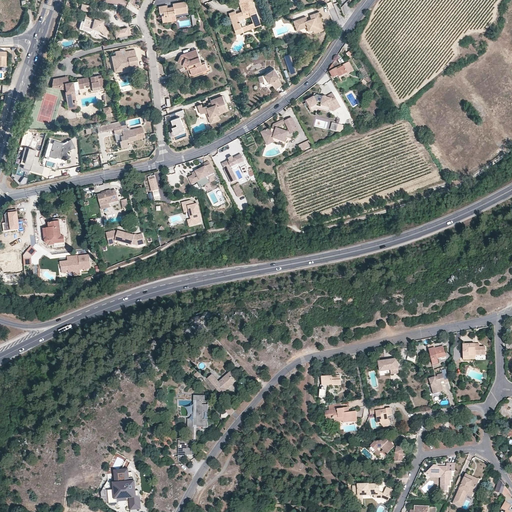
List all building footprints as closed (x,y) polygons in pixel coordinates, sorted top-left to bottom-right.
[(251,0),(239,5),(242,12),(237,13),(230,16),(235,29),(242,27),(240,20),(251,15),(254,23),(260,20),(252,0),(251,0)] [(173,3),(173,6),(167,7),(166,5),(158,6),(159,12),(160,12),(163,12),(164,21),(171,20),(171,15),(174,15),(174,13),(186,11),(185,1),(173,3)] [(127,7),(136,13),(139,9),(129,3),(127,7)] [(82,4),(80,10),(90,13),(92,7),(82,4)] [(310,16),(311,20),(307,21),(306,17),(294,21),(298,33),(308,29),(310,33),(318,30),(318,32),(324,30),(321,20),(318,21),(317,17),(320,16),(319,12),(310,16)] [(103,23),(95,21),(95,23),(84,20),(83,24),(88,26),(88,29),(101,32),(105,37),(110,32),(106,28),(105,29),(102,27),(103,25),(103,23)] [(235,29),(237,33),(261,25),(260,20),(254,23),(242,27),(235,29)] [(128,28),(115,31),(117,38),(130,36),(128,28)] [(204,61),(201,61),(196,48),(181,54),(177,62),(186,66),(188,65),(190,69),(192,74),(207,68),(207,67),(204,61)] [(136,56),(135,50),(125,52),(125,49),(121,49),(121,51),(115,52),(116,58),(114,59),(112,61),(113,64),(114,64),(115,69),(119,69),(121,66),(129,67),(133,69),(139,68),(138,63),(135,61),(135,58),(136,56)] [(297,71),(290,53),(285,55),(292,73),(297,71)] [(343,66),(341,67),(340,66),(335,69),(332,64),(328,70),(333,78),(338,76),(338,77),(347,73),(348,74),(354,70),(348,62),(343,65),(343,66)] [(266,85),(272,83),(275,88),(282,84),(278,77),(279,76),(274,69),(265,75),(259,77),(261,83),(264,82),(266,85)] [(102,85),(101,75),(76,79),(77,80),(69,82),(65,83),(65,84),(60,85),(58,77),(53,78),(51,87),(65,89),(69,109),(77,108),(77,104),(76,104),(74,95),(75,95),(73,84),(77,84),(78,89),(83,88),(83,85),(91,84),(91,87),(102,85)] [(60,85),(65,84),(65,83),(69,82),(67,75),(58,77),(60,85)] [(325,96),(317,94),(306,100),(310,107),(311,106),(312,107),(316,105),(328,109),(328,110),(333,111),(340,107),(332,93),(325,96)] [(210,101),(211,103),(211,105),(208,106),(208,105),(202,107),(201,104),(200,105),(203,114),(206,113),(208,113),(212,123),(219,121),(217,115),(227,111),(222,97),(210,101)] [(183,110),(175,113),(177,117),(171,119),(172,124),(176,123),(177,125),(172,127),(174,133),(184,129),(180,117),(185,116),(183,110)] [(144,121),(144,122),(153,120),(152,114),(143,116),(144,121)] [(288,132),(276,128),(276,130),(271,128),(271,130),(268,129),(261,132),(265,140),(271,137),(286,142),(288,137),(291,139),(298,135),(295,129),(297,128),(292,117),(284,121),(289,131),(288,132)] [(120,121),(118,122),(91,128),(92,135),(113,130),(114,133),(122,132),(121,126),(120,121)] [(335,131),(337,124),(331,122),(329,129),(335,131)] [(144,133),(142,127),(128,130),(122,132),(123,136),(120,136),(121,141),(119,141),(121,148),(130,146),(129,144),(128,142),(133,141),(142,139),(141,137),(143,137),(143,136),(143,135),(144,135),(144,133)] [(63,143),(63,145),(59,144),(60,142),(54,141),(49,157),(55,158),(59,158),(62,159),(64,161),(69,158),(66,152),(75,147),(71,140),(63,143)] [(307,140),(297,145),(300,151),(310,146),(307,140)] [(36,150),(25,147),(22,159),(26,160),(24,168),(43,173),(44,166),(40,165),(38,162),(40,157),(34,156),(36,150)] [(246,165),(241,155),(222,165),(224,170),(230,183),(236,180),(230,168),(231,167),(232,169),(233,169),(236,168),(237,166),(236,165),(238,164),(243,174),(245,174),(245,175),(247,174),(246,173),(248,172),(247,170),(248,170),(246,165)] [(195,171),(191,173),(192,175),(187,177),(191,185),(196,182),(199,187),(209,183),(206,177),(214,174),(209,165),(205,167),(197,170),(197,172),(196,173),(195,171)] [(159,190),(155,178),(149,180),(152,192),(159,190)] [(238,185),(232,188),(238,199),(244,196),(238,185)] [(100,206),(109,203),(118,201),(116,190),(112,191),(112,190),(107,191),(107,193),(102,194),(97,195),(100,206)] [(127,199),(122,200),(123,208),(124,207),(126,214),(131,213),(127,199)] [(200,217),(197,204),(194,205),(191,205),(190,201),(188,201),(189,204),(187,204),(189,211),(190,219),(187,220),(188,225),(198,223),(197,221),(200,221),(199,217),(200,217)] [(22,231),(19,213),(10,215),(12,233),(22,231)] [(49,224),(49,226),(49,228),(43,229),(45,243),(47,244),(48,244),(48,246),(56,245),(56,247),(65,246),(64,242),(64,236),(61,237),(59,222),(59,219),(53,219),(53,223),(49,224)] [(135,235),(118,231),(117,233),(113,232),(113,231),(106,233),(108,241),(112,240),(132,245),(132,244),(138,245),(139,242),(144,241),(142,233),(137,234),(137,237),(134,236),(135,235)] [(36,250),(31,245),(23,254),(23,265),(31,265),(31,257),(36,250)] [(67,259),(59,260),(60,264),(61,264),(62,272),(73,270),(74,276),(81,275),(81,272),(88,271),(88,269),(92,268),(90,252),(66,255),(67,259)] [(479,344),(479,343),(462,343),(463,358),(469,358),(469,354),(475,353),(479,353),(479,350),(484,350),(484,344),(479,344)] [(438,363),(437,358),(446,356),(443,347),(435,349),(434,348),(428,349),(432,364),(438,363)] [(409,354),(407,360),(414,362),(416,356),(409,354)] [(396,359),(378,362),(379,371),(390,370),(390,374),(391,374),(398,373),(396,359)] [(224,388),(233,380),(235,382),(238,379),(230,371),(218,382),(218,381),(213,385),(221,394),(226,390),(225,390),(224,388)] [(218,381),(210,372),(205,376),(213,385),(218,381)] [(436,375),(437,377),(429,379),(434,395),(440,393),(437,386),(441,385),(442,384),(441,382),(444,381),(442,374),(436,375)] [(325,390),(326,385),(332,385),(332,386),(337,387),(340,387),(340,377),(335,376),(335,378),(332,378),(332,376),(322,376),(321,385),(321,388),(321,390),(319,390),(319,397),(325,398),(325,390)] [(224,388),(225,390),(235,382),(233,380),(224,388)] [(208,410),(208,403),(202,403),(202,400),(205,400),(205,394),(194,394),(194,417),(187,417),(186,429),(190,429),(190,433),(186,433),(186,439),(177,439),(177,454),(186,454),(186,452),(193,452),(193,425),(196,425),(196,424),(203,424),(203,425),(207,425),(207,417),(204,417),(204,410),(208,410)] [(342,412),(342,408),(340,408),(339,403),(327,404),(327,410),(323,410),(324,418),(332,417),(336,417),(336,420),(341,420),(341,421),(355,420),(354,411),(346,412),(342,412)] [(392,417),(391,409),(386,410),(386,411),(385,411),(384,403),(375,405),(376,415),(378,426),(381,425),(384,428),(388,428),(391,423),(388,421),(388,417),(392,417)] [(224,410),(230,415),(235,410),(229,405),(224,410)] [(378,447),(382,448),(384,450),(382,452),(386,456),(395,447),(394,445),(386,439),(381,439),(381,441),(375,441),(371,445),(376,450),(378,447)] [(396,446),(393,461),(402,461),(405,447),(396,446)] [(433,475),(439,475),(442,477),(442,484),(442,494),(446,494),(446,491),(448,492),(448,486),(450,486),(450,480),(452,480),(452,471),(455,471),(455,463),(447,464),(447,467),(439,467),(438,465),(435,465),(426,473),(431,477),(433,475)] [(129,473),(128,469),(114,470),(115,484),(117,484),(116,472),(127,471),(127,473),(129,473)] [(135,492),(134,481),(128,482),(128,479),(130,479),(129,474),(129,473),(127,473),(127,471),(116,472),(117,484),(115,484),(114,484),(115,489),(108,490),(109,505),(110,504),(110,506),(117,505),(117,504),(118,504),(118,502),(118,499),(126,498),(130,497),(130,506),(140,505),(139,491),(135,492)] [(478,482),(479,480),(466,474),(464,478),(468,480),(471,481),(471,479),(478,482)] [(458,477),(456,484),(460,486),(455,500),(462,503),(467,493),(468,491),(473,493),(478,482),(471,479),(471,481),(470,482),(468,481),(468,480),(464,478),(463,479),(458,477)] [(497,493),(502,494),(505,486),(499,479),(494,494),(496,495),(497,493)] [(359,496),(363,496),(369,496),(369,495),(373,495),(379,495),(379,492),(379,488),(376,488),(376,484),(370,485),(369,484),(358,485),(358,486),(353,487),(353,503),(359,503),(359,496)] [(382,497),(388,500),(392,491),(386,488),(383,494),(382,497)] [(388,500),(382,497),(383,494),(379,492),(379,495),(373,495),(387,502),(388,500)] [(353,503),(353,506),(363,505),(363,496),(359,496),(359,503),(353,503)] [(511,511),(510,511),(509,511),(511,505),(511,501),(506,498),(501,506),(506,509),(505,511),(506,511),(511,511)]
